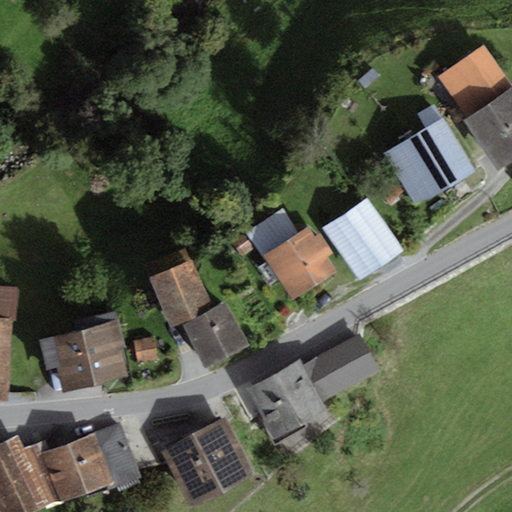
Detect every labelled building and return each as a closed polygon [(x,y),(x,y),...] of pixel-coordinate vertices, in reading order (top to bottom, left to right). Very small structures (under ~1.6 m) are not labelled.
[(469,118),(511,87),(511,86),(482,45),(439,76),(469,118)] [(358,81),(364,88),(379,76),(372,68),(358,81)] [(511,163),(511,87),(469,118),(464,122),(500,172),(511,163)] [(427,128),(443,119),(435,105),(419,114),(427,128)] [(427,128),(384,154),(416,207),(475,173),(443,119),(427,128)] [(404,252),(367,199),(323,230),(361,283),(404,252)] [(248,233),(264,256),(297,235),(281,211),(248,233)] [(264,256),(292,300),(336,271),(328,258),(333,255),(319,234),(314,238),(308,228),(297,235),(264,256)] [(241,257),(254,249),(243,232),(231,240),(241,257)] [(182,326),(213,309),(191,259),(148,279),(172,331),(182,326)] [(18,287),(0,285),(0,318),(10,319),(17,319),(18,287)] [(182,326),(204,369),(249,345),(226,303),(213,309),(182,326)] [(0,399),(7,400),(10,319),(0,318),(0,399)] [(113,323),(82,331),(95,386),(126,378),(119,349),(125,347),(119,322),(113,323)] [(63,394),(95,386),(82,331),(50,339),(40,341),(47,371),(57,368),(63,394)] [(303,366),(323,402),(380,369),(360,334),(303,366)] [(158,359),(154,337),(134,341),(138,363),(158,359)] [(300,360),(247,390),(278,444),(330,414),(323,402),(303,366),(300,360)] [(254,476),(224,419),(194,434),(224,491),(254,476)] [(114,485),(115,489),(142,479),(120,424),(94,434),(114,485)] [(48,450),(40,453),(59,500),(60,504),(114,485),(94,434),(48,450)] [(224,491),(194,434),(161,451),(191,509),(224,491)] [(40,453),(48,450),(45,441),(25,449),(18,435),(0,444),(0,507),(2,511),(36,511),(59,500),(40,453)]
